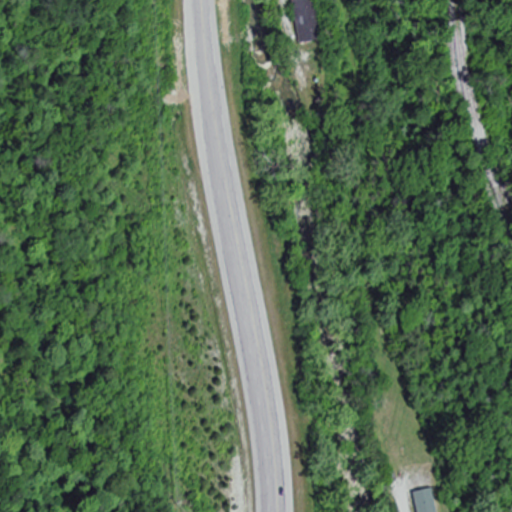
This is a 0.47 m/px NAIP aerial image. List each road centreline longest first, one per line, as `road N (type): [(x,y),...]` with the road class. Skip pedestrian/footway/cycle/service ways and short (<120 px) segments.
road 1 (primary): [(223,172),(268,410),(276,511)]
road 2 (primary): [(200,0),(223,172)]
